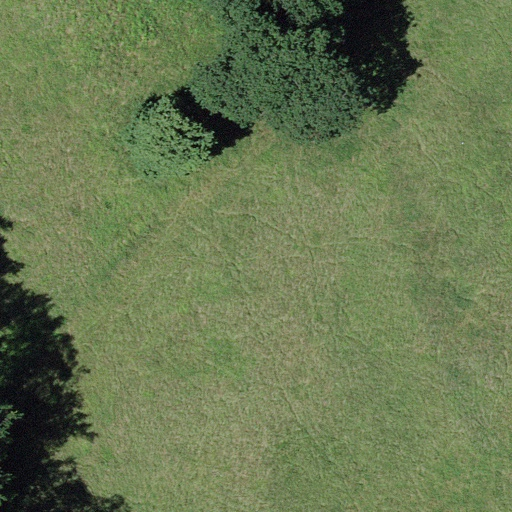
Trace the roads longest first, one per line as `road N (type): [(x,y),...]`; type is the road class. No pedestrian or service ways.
road 1 (track): [(0,421),(214,180)]
road 2 (track): [(383,0),(214,180)]
